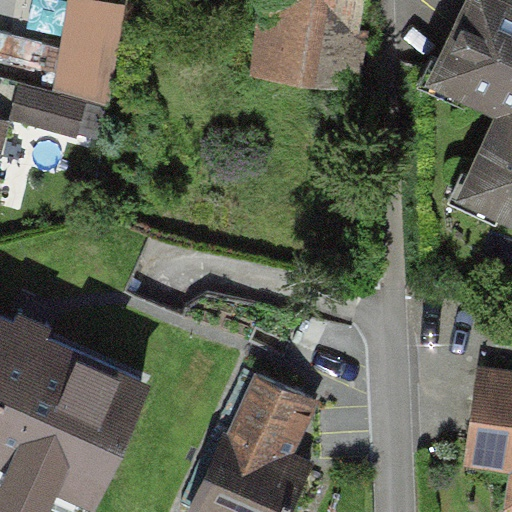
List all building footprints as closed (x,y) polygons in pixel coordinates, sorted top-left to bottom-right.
[(102,99),(124,1),(118,0),(64,0),(45,86),(102,99)] [(360,0),(269,0),(260,61),(349,75),(360,0)] [(511,0),(475,0),(442,70),(511,103),(470,186),(511,206),(511,0)] [(75,132),(83,104),(25,88),(18,116),(75,132)] [(0,118),(0,153),(9,121),(0,118)] [(15,323),(0,315),(0,449),(93,492),(144,379),(45,335),(50,324),(21,311),(15,323)] [(191,511),(193,511),(289,511),(308,469),(278,456),(306,394),(254,371),(191,511)] [(511,445),(511,374),(485,371),(472,459),(489,461),(492,443),(511,445)]
